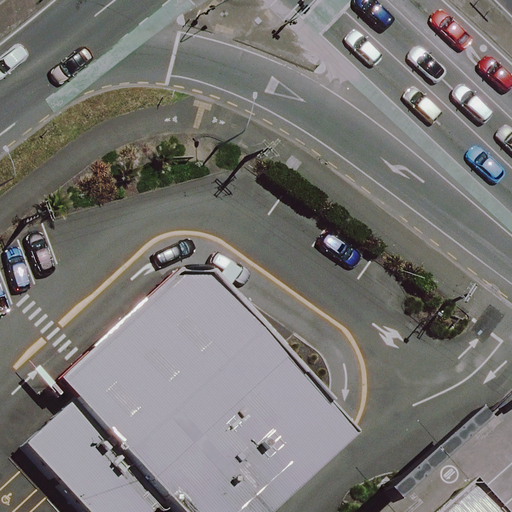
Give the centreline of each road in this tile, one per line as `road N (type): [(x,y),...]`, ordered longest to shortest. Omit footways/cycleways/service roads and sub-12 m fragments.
road 1 (secondary): [(511,258),(302,101),(214,62),(157,50),(88,59),(4,89)]
road 2 (secondary): [(511,146),(356,0)]
road 3 (primary): [(105,0),(4,89)]
